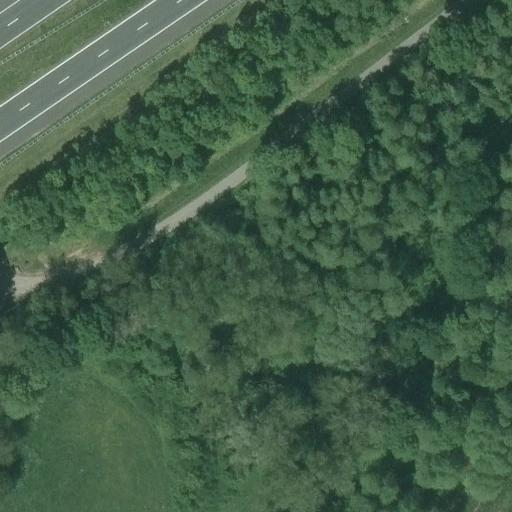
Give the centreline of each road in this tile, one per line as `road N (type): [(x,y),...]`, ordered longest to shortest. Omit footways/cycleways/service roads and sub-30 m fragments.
road 1 (unclassified): [(468,0),(164,229),(58,282),(0,289)]
road 2 (motorway): [(0,136),(204,0)]
